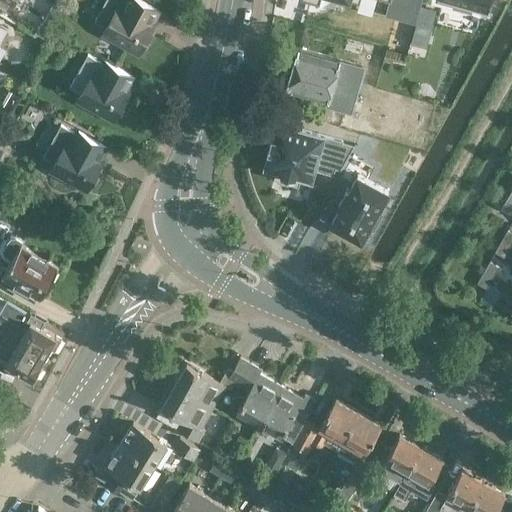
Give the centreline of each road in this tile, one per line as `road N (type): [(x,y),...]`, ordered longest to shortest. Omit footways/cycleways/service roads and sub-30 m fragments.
road 1 (tertiary): [(177,248),(14,478)]
road 2 (secondary): [(511,433),(330,325)]
road 3 (secondary): [(177,248),(220,284),(330,325)]
road 4 (secondary): [(330,325),(207,224)]
road 5 (secondary): [(201,128),(232,0)]
road 6 (secondary): [(201,128),(177,165),(165,206),(177,248)]
